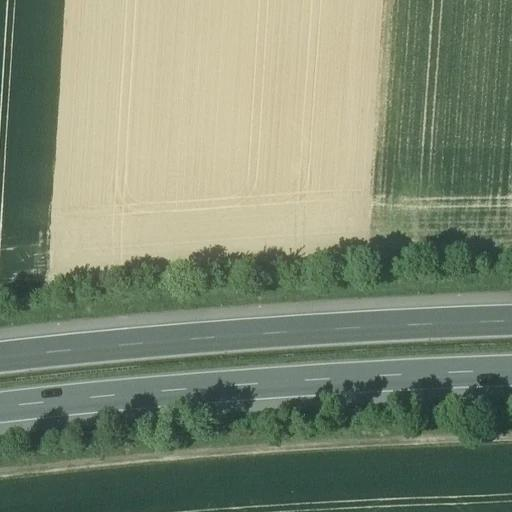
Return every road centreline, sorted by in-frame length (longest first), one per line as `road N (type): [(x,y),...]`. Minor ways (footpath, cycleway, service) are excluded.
road 1 (track): [(0,487),(212,463),(511,449)]
road 2 (motorway): [(511,331),(0,369)]
road 3 (motorway): [(0,422),(511,386)]
